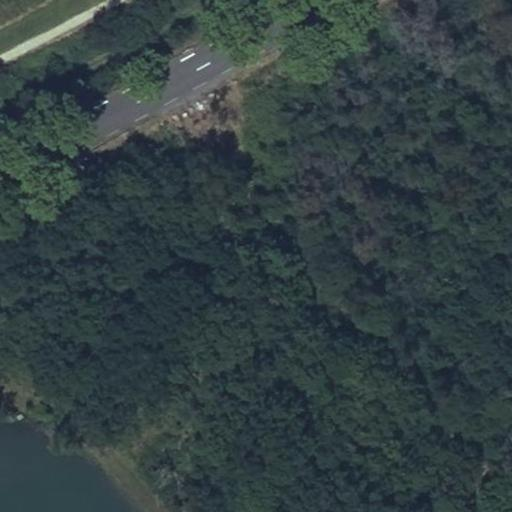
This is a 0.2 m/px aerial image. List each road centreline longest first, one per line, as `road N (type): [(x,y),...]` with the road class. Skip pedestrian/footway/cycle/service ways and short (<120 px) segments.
road 1 (track): [(511,508),(161,91)]
road 2 (primary): [(0,177),(332,0)]
